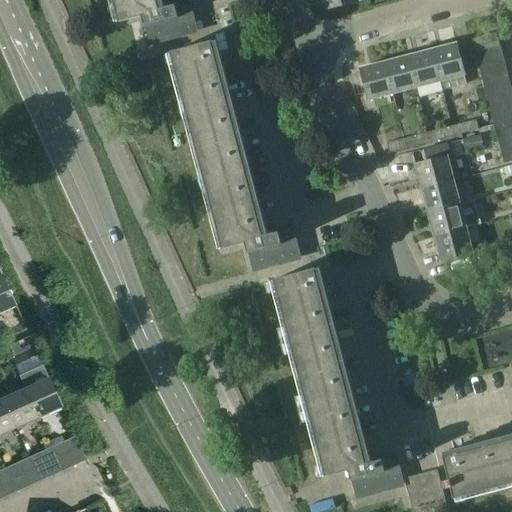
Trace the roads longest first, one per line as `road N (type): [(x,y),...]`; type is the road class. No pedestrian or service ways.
road 1 (primary): [(146,342),(110,227),(11,0)]
road 2 (primary): [(0,37),(146,342)]
road 3 (residential): [(375,203),(411,289),(429,307),(455,314),(511,305)]
road 4 (primary): [(235,511),(146,342)]
road 5 (residential): [(375,203),(316,44)]
road 6 (residential): [(316,44),(442,9),(442,0)]
